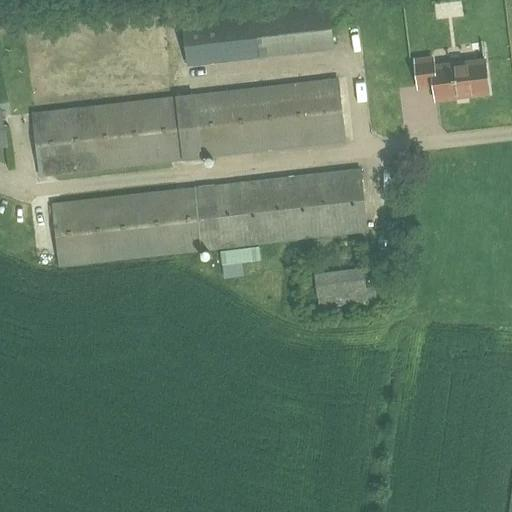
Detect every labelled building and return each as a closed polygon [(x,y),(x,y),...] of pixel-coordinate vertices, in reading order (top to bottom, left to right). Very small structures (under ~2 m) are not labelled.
[(334,47),(329,5),(183,22),(188,64),(334,47)] [(488,93),(484,61),(433,67),(432,59),(415,61),(419,87),(435,85),(437,99),(488,93)] [(33,113),(40,175),(344,141),(337,78),(33,113)] [(59,266),(331,235),(368,231),(361,167),(52,203),(59,266)] [(365,289),(363,269),(315,275),(319,308),(375,301),(373,288),(365,289)]
